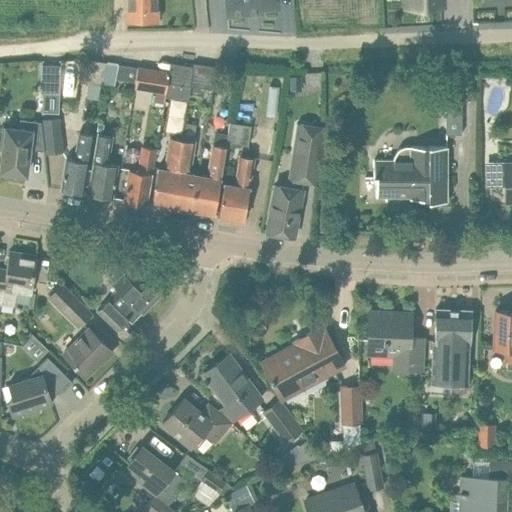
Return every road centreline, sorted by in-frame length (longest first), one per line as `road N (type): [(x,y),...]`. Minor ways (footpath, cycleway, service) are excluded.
road 1 (unclassified): [(67,43),(511,35)]
road 2 (residential): [(206,241),(368,261),(511,261)]
road 3 (residential): [(34,471),(185,319),(206,241)]
road 4 (residential): [(206,241),(0,207)]
